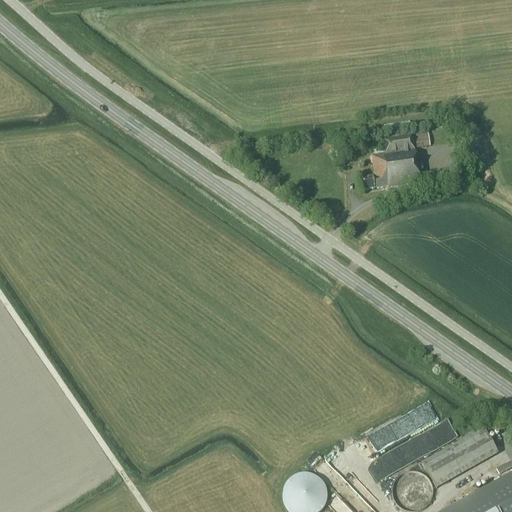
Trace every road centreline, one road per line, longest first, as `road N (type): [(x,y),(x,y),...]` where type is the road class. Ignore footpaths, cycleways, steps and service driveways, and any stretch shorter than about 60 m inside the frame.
road 1 (primary): [(511,393),(0,23)]
road 2 (unclassified): [(511,367),(144,109),(9,0)]
road 3 (track): [(0,295),(147,511)]
